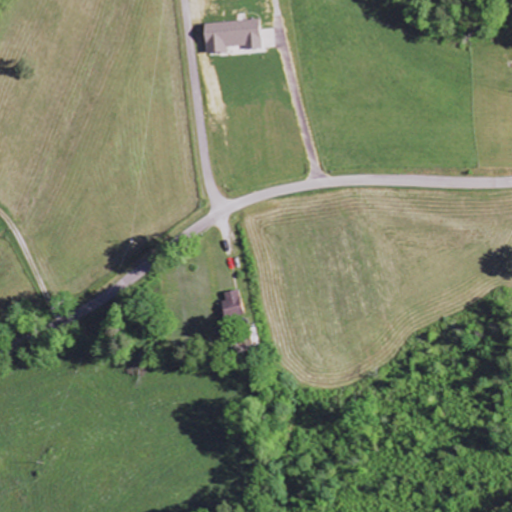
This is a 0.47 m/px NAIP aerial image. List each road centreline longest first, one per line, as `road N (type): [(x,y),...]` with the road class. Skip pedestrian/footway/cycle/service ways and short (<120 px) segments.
road 1 (residential): [(0,350),(120,287),(202,224),(259,197),(351,181),(511,180)]
road 2 (residential): [(222,213),(206,167),(183,0)]
